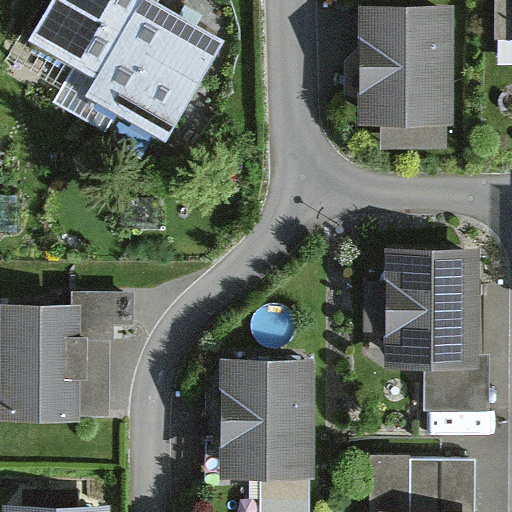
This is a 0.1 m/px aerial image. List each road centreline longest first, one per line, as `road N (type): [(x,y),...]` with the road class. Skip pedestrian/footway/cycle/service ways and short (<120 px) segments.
road 1 (residential): [(290,190),(273,234),(166,338),(146,390),(144,511)]
road 2 (residential): [(290,190),(380,202),(510,202)]
road 3 (residential): [(284,0),(290,190)]
